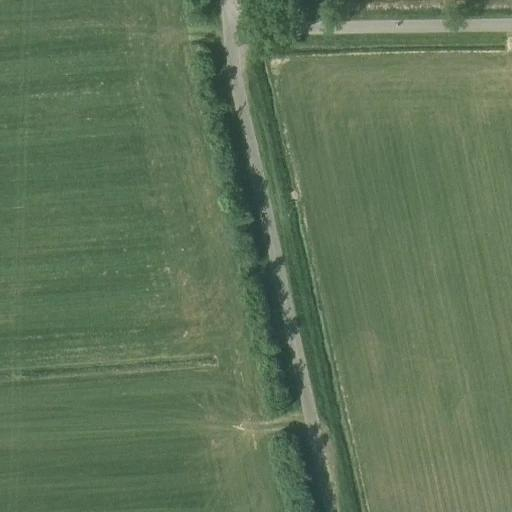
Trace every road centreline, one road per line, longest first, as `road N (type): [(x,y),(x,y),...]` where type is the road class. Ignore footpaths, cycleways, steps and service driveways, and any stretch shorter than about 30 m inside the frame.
road 1 (unclassified): [(328,511),(220,29)]
road 2 (unclassified): [(220,29),(511,24)]
